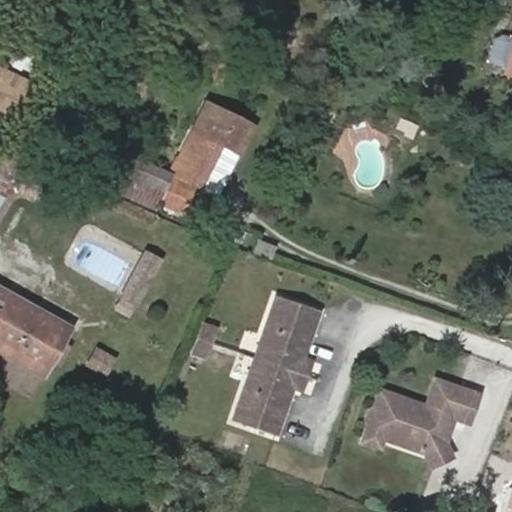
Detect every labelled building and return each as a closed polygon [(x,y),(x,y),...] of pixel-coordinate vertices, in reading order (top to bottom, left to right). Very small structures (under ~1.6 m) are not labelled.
[(506,73),(511,74),(511,37),(501,34),(494,37),(488,55),(491,61),(507,67),(506,73)] [(0,117),(7,120),(23,84),(0,72),(0,117)] [(207,104),(173,176),(210,193),(230,153),(237,156),(251,125),(207,104)] [(9,131),(3,146),(29,155),(35,141),(9,131)] [(107,149),(91,185),(155,213),(170,177),(107,149)] [(0,164),(0,198),(6,188),(76,218),(84,201),(0,164)] [(256,241),(251,254),(270,260),(274,247),(256,241)] [(146,255),(115,311),(125,316),(133,301),(136,303),(158,261),(146,255)] [(51,362),(61,343),(70,327),(0,288),(0,341),(48,367),(51,362)] [(250,359),(305,377),(310,364),(300,360),(316,314),(272,298),(250,359)] [(191,348),(203,353),(214,324),(201,319),(191,348)] [(0,341),(0,353),(43,376),(48,367),(0,341)] [(61,343),(51,362),(61,368),(71,348),(61,343)] [(86,364),(108,375),(116,359),(95,348),(86,364)] [(305,377),(250,359),(228,423),(272,439),(289,391),(299,394),(305,377)] [(418,407),(372,392),(366,410),(362,412),(359,422),(361,425),(355,443),(372,449),(375,439),(417,453),(437,443),(442,430),(438,424),(441,416),(458,422),(467,394),(427,381),(418,407)] [(437,443),(417,453),(424,466),(444,457),(437,443)] [(511,511),(511,488),(506,486),(496,511),(511,511)]
